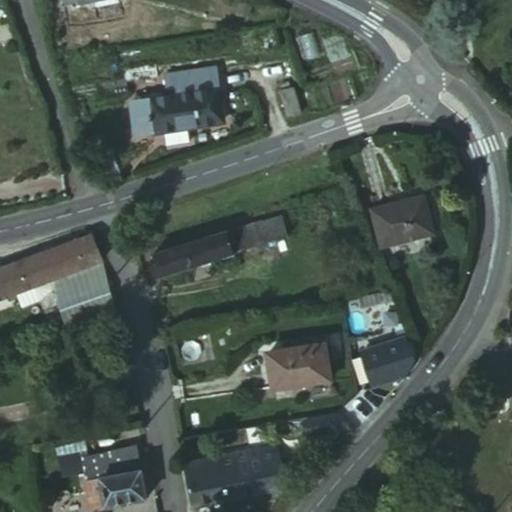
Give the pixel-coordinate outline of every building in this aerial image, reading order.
[(63,0),(66,8),(81,5),(79,0),(63,0)] [(192,91),(213,88),(210,70),(189,74),(192,91)] [(179,94),(192,91),(189,74),(176,76),(179,94)] [(162,97),(172,95),(169,77),(159,79),(162,97)] [(294,84),(282,89),(290,113),(302,110),(294,84)] [(229,85),(216,87),(219,99),(231,97),(229,85)] [(219,99),(216,87),(213,88),(192,91),(179,94),(172,95),(162,97),(149,99),(154,132),(222,118),(219,99)] [(154,132),(149,99),(132,102),(138,135),(154,132)] [(424,203),(372,219),(378,249),(380,256),(434,238),(424,203)] [(278,214),(252,223),(259,244),(286,236),(278,214)] [(167,254),(173,273),(259,244),(252,223),(167,254)] [(89,237),(6,268),(14,294),(16,293),(98,262),(89,237)] [(157,278),(173,273),(167,254),(152,260),(157,278)] [(98,262),(16,293),(21,309),(40,301),(53,291),(57,290),(70,327),(114,315),(105,286),(98,262)] [(0,298),(14,294),(6,268),(0,269),(0,298)] [(363,352),(369,367),(397,357),(401,369),(407,367),(409,358),(405,345),(396,347),(394,342),(363,352)] [(275,387),(331,377),(325,343),(270,353),(275,387)] [(372,389),(405,379),(401,369),(397,357),(369,367),(365,369),(372,389)] [(82,500),(88,500),(84,469),(96,469),(97,479),(140,471),(135,442),(75,453),(82,500)] [(438,465),(430,450),(403,465),(411,480),(438,465)] [(208,473),(251,465),(249,455),(205,463),(208,473)] [(184,463),(194,506),(281,489),(277,461),(251,465),(208,473),(205,463),(205,460),(184,463)] [(88,500),(100,498),(97,479),(96,469),(84,469),(88,500)] [(97,479),(100,498),(102,508),(145,501),(140,471),(97,479)]
